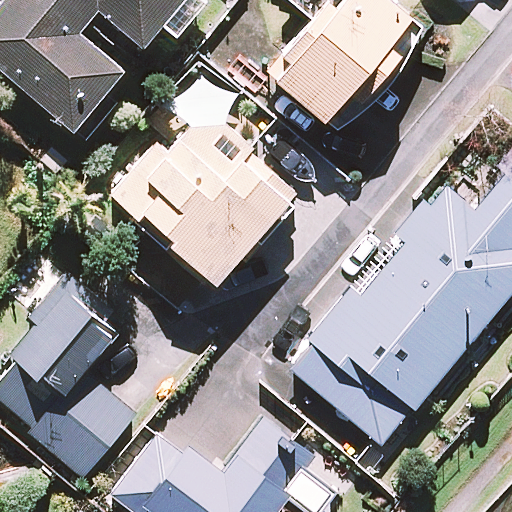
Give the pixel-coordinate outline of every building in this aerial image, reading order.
[(210,2),(207,0),(9,0),(0,11),(0,66),(79,132),(129,72),(83,34),(102,10),(148,49),(167,26),(180,37),(210,2)] [(429,35),(394,0),(292,0),(317,24),(272,69),(327,123),(357,93),(364,101),(429,35)] [(220,144),(225,138),(204,119),(172,152),(159,140),(112,191),(215,286),(293,201),(245,157),(240,162),(220,144)] [(511,181),(506,176),(477,210),(452,189),(361,296),(356,291),(292,367),(384,446),(511,294),(511,181)] [(128,322),(71,278),(12,353),(20,359),(0,384),(0,399),(35,427),(30,433),(87,477),(138,412),(88,373),(128,322)] [(322,511),(341,487),(294,453),(301,444),(266,419),(259,428),(223,478),(158,432),(113,495),(137,511),(279,511),(290,496),(311,511),(322,511)]
